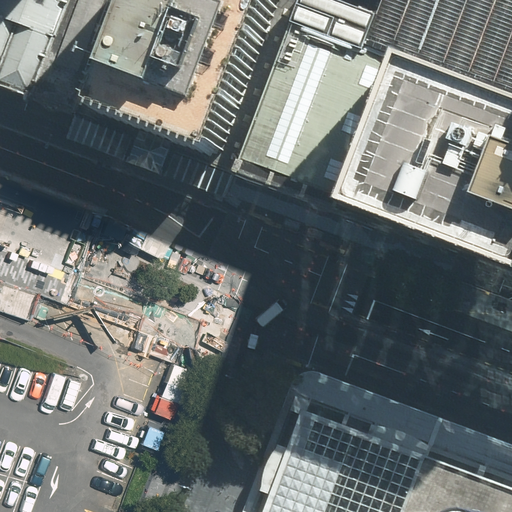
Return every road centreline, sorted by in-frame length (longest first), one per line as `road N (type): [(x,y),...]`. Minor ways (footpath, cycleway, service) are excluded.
road 1 (tertiary): [(0,147),(295,270)]
road 2 (residential): [(198,511),(295,270)]
road 3 (tertiary): [(295,270),(511,351)]
